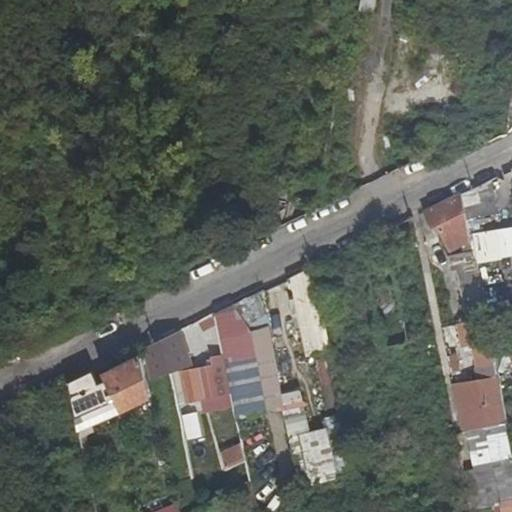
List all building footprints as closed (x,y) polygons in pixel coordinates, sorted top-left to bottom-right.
[(304,168),(326,171),(332,130),(311,127),(304,168)] [(448,130),(431,128),(427,156),(445,146),(448,130)] [(498,216),(490,179),(463,193),(468,222),(498,216)] [(449,253),(471,238),(468,222),(463,193),(423,212),(433,230),(435,228),(449,253)] [(369,273),(389,269),(382,232),(362,241),(369,273)] [(319,296),(372,286),(369,273),(362,241),(313,266),(319,296)] [(470,316),(486,312),(474,252),(454,256),(456,272),(461,271),(470,316)] [(328,408),(342,405),(319,296),(313,266),(287,278),(299,294),(313,360),(328,408)] [(389,269),(369,273),(372,286),(385,352),(410,346),(394,267),(389,269)] [(241,325),(265,312),(260,291),(216,313),(225,356),(233,394),(235,407),(243,442),(247,462),(251,482),(256,511),(280,511),(250,362),(248,362),(241,325)] [(486,312),(470,316),(461,318),(463,328),(488,323),(486,312)] [(486,380),(454,386),(464,434),(470,433),(505,425),(496,378),(499,377),(488,323),(463,328),(460,329),(463,347),(470,346),(472,355),(480,353),(486,380)] [(188,365),(176,332),(142,348),(150,377),(188,365)] [(221,396),(233,394),(225,356),(213,359),(215,365),(188,371),(194,402),(202,400),(212,398),(211,396),(221,394),(221,396)] [(152,397),(142,358),(107,376),(123,411),(152,397)] [(111,412),(96,371),(71,383),(80,427),(111,412)] [(326,511),(301,390),(286,394),(288,397),(296,436),(311,511),(326,511)] [(212,398),(202,400),(204,413),(235,407),(233,394),(221,396),(221,394),(211,396),(212,398)] [(291,437),(296,436),(288,397),(286,394),(282,395),(291,437)] [(472,511),(450,403),(398,416),(417,511),(472,511)] [(338,476),(356,472),(343,413),(325,417),(338,476)] [(504,504),(506,511),(511,511),(511,444),(508,425),(505,425),(470,433),(485,508),(496,505),(504,504)] [(227,472),(247,462),(243,442),(220,454),(227,472)] [(256,511),(251,482),(190,511),(256,511)] [(183,511),(179,501),(149,511),(183,511)]
